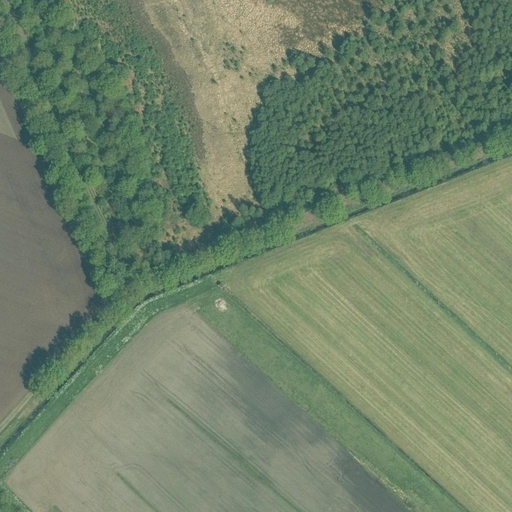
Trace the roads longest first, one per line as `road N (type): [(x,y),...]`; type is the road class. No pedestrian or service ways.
road 1 (track): [(128,286),(511,132)]
road 2 (track): [(128,286),(4,0)]
road 3 (track): [(0,428),(128,286)]
